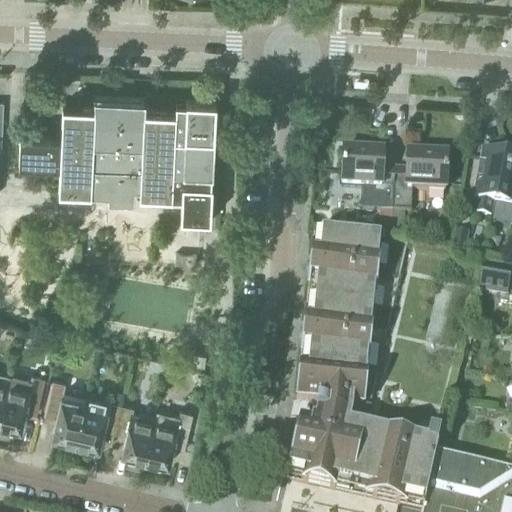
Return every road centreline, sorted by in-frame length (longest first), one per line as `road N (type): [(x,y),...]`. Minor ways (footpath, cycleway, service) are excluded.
road 1 (residential): [(221,511),(242,398),(278,319),(293,49)]
road 2 (tertiary): [(293,49),(0,35)]
road 3 (tertiary): [(511,66),(293,49)]
road 4 (residential): [(164,511),(0,473)]
